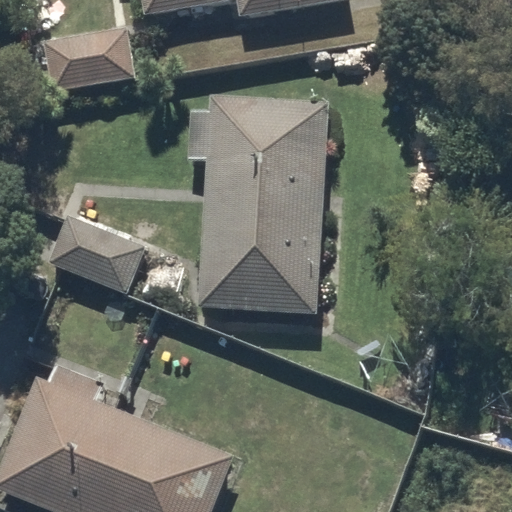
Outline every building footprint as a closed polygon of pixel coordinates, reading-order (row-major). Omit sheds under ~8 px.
[(140,0),(146,32),(239,17),(241,30),(351,12),(348,0),(140,0)] [(45,50),(55,105),(139,90),(129,35),(45,50)] [(190,176),(208,177),(200,320),(319,326),(330,117),(213,111),(213,119),(193,118),(190,176)] [(71,226),(51,274),(129,307),(149,259),(71,226)] [(41,392),(0,492),(0,502),(24,511),(217,511),(236,466),(226,463),(236,440),(194,422),(183,451),(99,416),(107,398),(59,379),(52,397),(41,392)]
